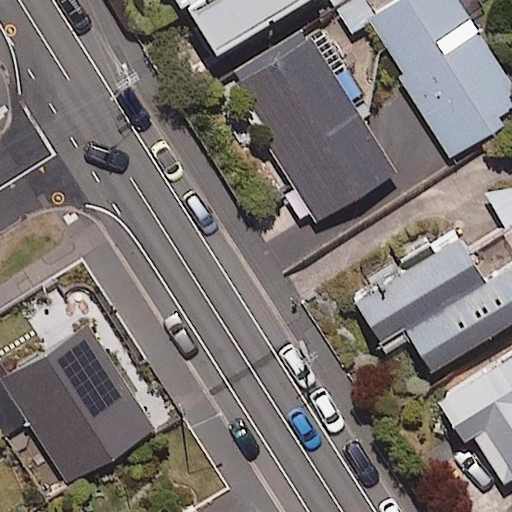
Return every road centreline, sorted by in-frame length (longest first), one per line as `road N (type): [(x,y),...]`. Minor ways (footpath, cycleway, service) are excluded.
road 1 (tertiary): [(98,125),(342,511)]
road 2 (tertiary): [(19,0),(98,125)]
